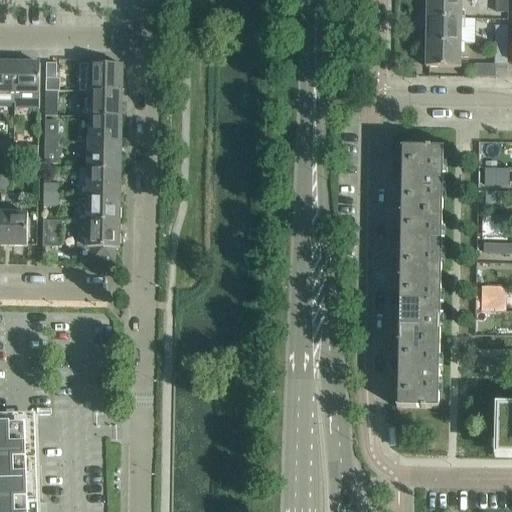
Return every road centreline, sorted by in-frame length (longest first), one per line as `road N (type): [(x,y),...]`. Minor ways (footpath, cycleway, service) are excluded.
road 1 (residential): [(511,481),(396,480),(373,457),(364,360),(369,125),(377,102)]
road 2 (secondary): [(343,511),(323,134),(313,80)]
road 3 (secondary): [(313,80),(304,135),(296,511)]
road 4 (residential): [(145,291),(150,44)]
road 5 (residential): [(142,511),(145,291)]
road 6 (residential): [(0,40),(150,44)]
road 7 (residential): [(145,291),(0,286)]
road 8 (residential): [(511,99),(377,102)]
